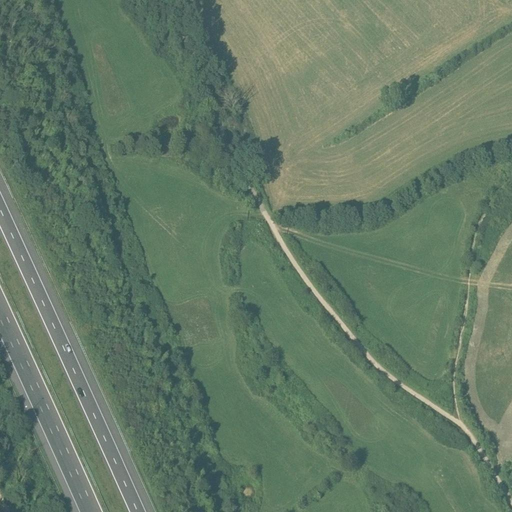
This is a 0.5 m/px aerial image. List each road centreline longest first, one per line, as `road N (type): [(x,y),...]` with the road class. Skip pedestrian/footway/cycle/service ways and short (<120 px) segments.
road 1 (track): [(151,0),(197,66),(228,155),(297,268),(370,359),(460,424)]
road 2 (motorway): [(137,511),(0,211)]
road 3 (track): [(272,226),(511,287)]
road 4 (motorway): [(0,328),(83,511)]
